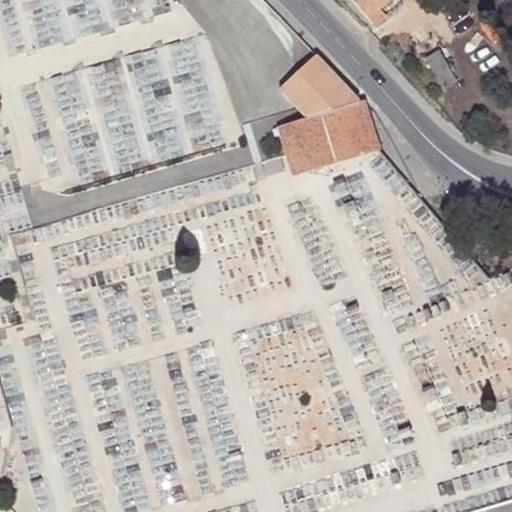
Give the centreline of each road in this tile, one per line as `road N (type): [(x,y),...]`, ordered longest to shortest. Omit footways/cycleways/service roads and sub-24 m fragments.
road 1 (unclassified): [(299,0),(412,126)]
road 2 (unclassified): [(412,126),(469,188),(511,207)]
